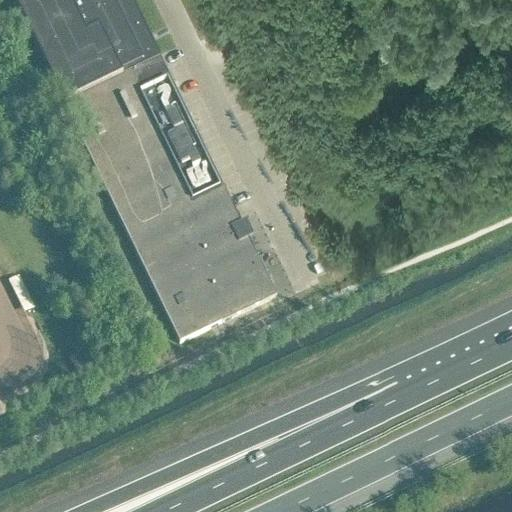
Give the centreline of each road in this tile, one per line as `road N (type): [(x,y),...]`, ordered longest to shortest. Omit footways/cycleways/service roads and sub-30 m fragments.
road 1 (motorway): [(490,356),(237,446),(88,511)]
road 2 (motorway): [(490,356),(165,511)]
road 3 (motorway): [(279,511),(511,397)]
